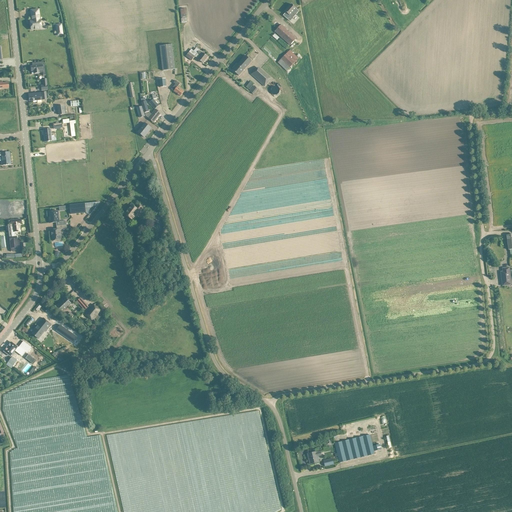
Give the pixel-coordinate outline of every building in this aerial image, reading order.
[(286,12),(284,14),(287,16),(285,17),(290,21),(299,11),(296,8),(295,7),(291,4),(285,11),(286,12)] [(29,20),(30,31),(41,30),(40,19),(39,9),(30,10),(31,20),(29,20)] [(294,18),(292,22),(298,26),(301,23),(294,18)] [(290,45),(296,38),(281,25),(275,32),(290,45)] [(163,70),(175,69),(172,45),(160,46),(163,70)] [(194,56),(199,60),(203,63),(208,57),(196,48),(194,51),(191,49),(189,52),(186,56),(191,60),(194,56)] [(286,71),(298,59),(290,50),(278,62),(286,71)] [(246,56),(233,70),(239,76),(252,61),(246,56)] [(31,71),(34,71),(34,73),(42,73),(43,76),(46,75),(44,62),(32,63),(32,66),(30,66),(31,71)] [(258,68),(256,70),(255,69),(251,74),(265,86),(269,81),(268,81),(270,78),(258,68)] [(180,96),(184,92),(177,87),(180,84),(176,80),(174,83),(176,84),(172,89),(180,96)] [(254,86),(249,91),(253,94),(258,89),(254,86)] [(41,93),(33,94),(28,94),(29,101),(41,100),(41,93)] [(159,106),(153,99),(149,102),(155,109),(159,106)] [(145,116),(150,119),(154,122),(161,114),(156,110),(152,115),(149,112),(146,101),(141,102),(145,116)] [(64,106),(64,105),(57,107),(58,115),(65,113),(65,112),(66,112),(65,106),(64,106)] [(138,132),(144,137),(152,128),(145,123),(138,132)] [(51,129),(48,129),(43,130),(44,142),(52,141),(51,129)] [(11,164),(9,152),(0,153),(0,159),(1,165),(7,165),(8,165),(8,164),(11,164)] [(85,204),(70,205),(71,214),(86,213),(90,215),(100,202),(85,204)] [(125,214),(133,220),(143,207),(139,204),(135,208),(132,205),(125,214)] [(159,216),(155,217),(156,221),(163,219),(160,209),(157,210),(159,216)] [(56,222),(57,226),(66,225),(66,221),(59,222),(58,211),(49,212),(50,217),(50,223),(56,222)] [(8,225),(9,236),(11,251),(21,250),(20,240),(18,241),(17,236),(18,236),(17,231),(20,231),(19,224),(21,223),(20,219),(15,220),(10,220),(11,225),(8,225)] [(125,235),(132,233),(129,224),(122,227),(125,235)] [(67,229),(66,225),(57,226),(57,229),(51,230),(52,236),(53,241),(61,240),(60,230),(67,229)] [(132,234),(127,236),(130,245),(130,246),(135,244),(132,234)] [(503,285),(508,285),(511,284),(509,268),(503,269),(503,272),(501,272),(503,285)] [(78,294),(84,289),(80,285),(75,289),(78,294)] [(85,310),(89,306),(81,297),(76,301),(85,310)] [(71,303),(66,298),(56,307),(62,313),(71,303)] [(102,310),(94,304),(85,315),(93,321),(102,310)] [(43,318),(31,333),(39,339),(42,335),(42,336),(52,325),(43,318)] [(60,325),(56,331),(73,343),(77,337),(60,325)] [(11,342),(4,351),(8,354),(9,355),(14,349),(22,356),(25,352),(27,353),(32,347),(24,341),(20,347),(19,348),(15,345),(11,342)] [(64,356),(71,353),(69,348),(62,350),(64,356)] [(45,353),(43,356),(52,362),(54,359),(45,353)] [(37,360),(29,354),(26,358),(34,364),(37,360)] [(18,360),(13,357),(12,357),(6,365),(12,368),(18,360)] [(335,443),(338,458),(339,463),(375,454),(374,451),(381,450),(380,444),(373,446),(370,435),(335,443)] [(309,461),(310,464),(319,462),(318,456),(321,455),(320,451),(317,452),(307,454),(308,458),(310,457),(310,460),(309,461)]
